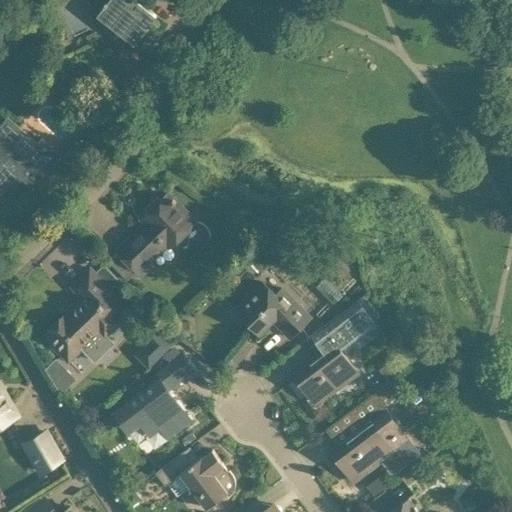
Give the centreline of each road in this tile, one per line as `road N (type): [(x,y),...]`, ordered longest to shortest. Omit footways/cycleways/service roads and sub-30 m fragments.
road 1 (unclassified): [(0,285),(138,152),(207,0)]
road 2 (unclassified): [(56,414),(0,301)]
road 3 (unclassified): [(335,511),(271,403)]
